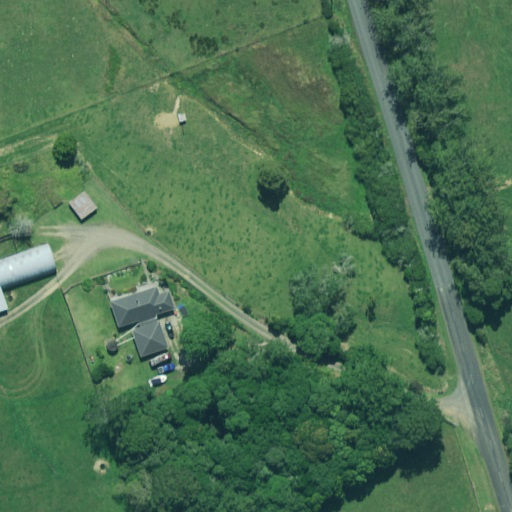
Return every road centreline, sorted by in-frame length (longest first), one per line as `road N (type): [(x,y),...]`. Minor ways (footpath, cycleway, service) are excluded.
road 1 (track): [(484,419),(278,337),(129,239),(92,234),(0,307)]
road 2 (unclassified): [(357,0),(511,509)]
